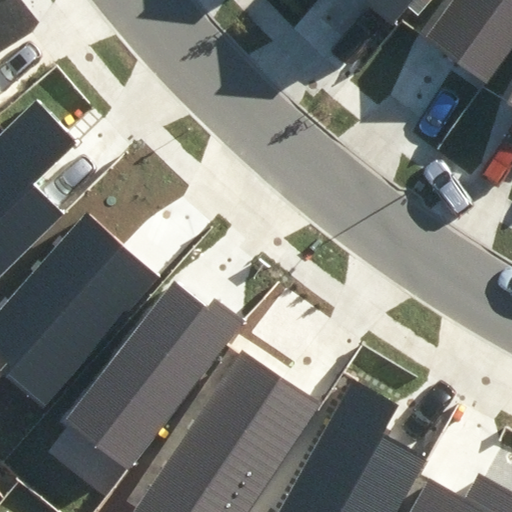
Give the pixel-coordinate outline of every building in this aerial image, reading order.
[(388,28),(412,0),(363,0),(360,4),(388,28)] [(485,78),(511,41),(511,0),(455,0),(428,36),(485,78)] [(0,274),(62,214),(31,184),(76,136),(35,96),(0,131),(0,274)] [(44,408),(160,279),(87,215),(0,309),(0,352),(16,366),(6,377),(44,408)] [(68,420),(128,467),(244,320),(215,298),(208,307),(176,283),(68,420)] [(246,511),(316,404),(242,352),(133,511),(246,511)] [(394,511),(426,456),(384,433),(400,405),(355,379),(279,511),(394,511)] [(511,511),(511,492),(479,474),(465,500),(428,480),(410,511),(511,511)]
